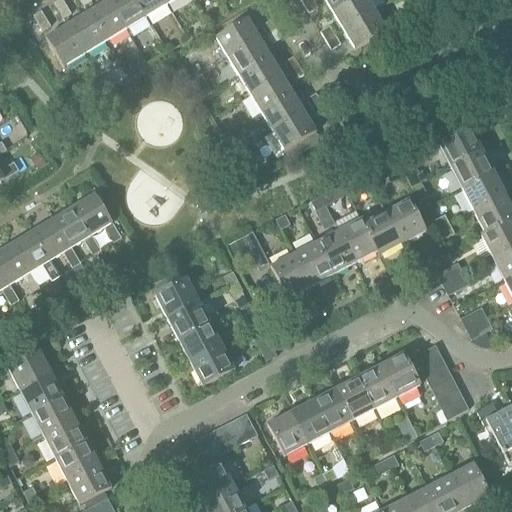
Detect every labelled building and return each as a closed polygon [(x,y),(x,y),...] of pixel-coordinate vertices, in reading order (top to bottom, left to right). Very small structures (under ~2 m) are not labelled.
[(89,0),(78,0),(84,8),(92,3),(89,0)] [(146,20),(133,0),(111,0),(108,2),(126,33),(146,20)] [(161,0),(133,0),(146,20),(167,8),(161,0)] [(161,0),(167,8),(179,0),(161,0)] [(356,0),(321,0),(331,16),(356,0)] [(356,0),(331,16),(343,34),(374,14),(383,9),(377,0),(356,0)] [(62,1),(54,6),(63,21),(71,16),(62,1)] [(126,33),(108,2),(87,15),(105,45),(126,33)] [(319,11),(313,2),(304,7),(310,17),(319,11)] [(41,13),(33,18),(42,33),(50,28),(41,13)] [(386,34),(374,14),(343,34),(354,53),(386,34)] [(87,15),(67,27),(85,57),(105,45),(87,15)] [(227,61),(260,42),(247,21),(215,41),(227,61)] [(267,37),(276,32),(271,23),(261,28),(267,37)] [(85,57),(67,27),(46,40),(64,70),(85,57)] [(326,44),(335,39),(330,30),(321,35),(326,44)] [(282,41),(276,32),(267,37),(272,47),(282,41)] [(335,39),(326,44),(332,53),(341,48),(335,39)] [(271,60),(260,42),(227,61),(238,79),(271,60)] [(290,75),(299,69),(293,59),(284,66),(290,75)] [(282,79),(271,60),(238,79),(230,85),(240,103),(249,98),(282,79)] [(299,69),(290,75),(296,85),(305,78),(299,69)] [(106,92),(117,85),(112,78),(105,78),(99,82),(106,92)] [(293,98),(282,79),(249,98),(260,117),(293,98)] [(312,112),(322,106),(316,96),(306,102),(312,112)] [(293,98),(260,117),(271,135),(304,116),(293,98)] [(322,106),(312,112),(318,121),(328,115),(322,106)] [(315,135),(304,116),(271,135),(283,154),(315,135)] [(461,125),(433,139),(449,170),(481,154),(469,130),(465,132),(461,125)] [(46,165),(39,154),(30,160),(37,171),(46,165)] [(410,191),(420,186),(415,177),(416,176),(405,154),(394,160),(405,182),(410,191)] [(481,154),(449,170),(461,193),(493,177),(481,154)] [(0,183),(2,182),(3,183),(5,181),(19,173),(14,165),(0,173),(0,183)] [(366,176),(371,185),(379,181),(374,171),(366,176)] [(371,185),(366,176),(356,181),(361,191),(371,185)] [(505,199),(493,177),(461,193),(473,215),(505,199)] [(420,186),(410,191),(415,200),(425,195),(420,186)] [(320,200),(325,209),(335,204),(330,194),(320,200)] [(95,197),(73,210),(90,239),(93,239),(105,232),(114,246),(122,241),(112,225),(112,226),(95,197)] [(511,212),(505,199),(473,215),(484,236),(485,238),(511,223),(511,212)] [(325,209),(320,200),(311,204),(316,214),(325,209)] [(408,204),(386,216),(403,248),(425,236),(408,204)] [(73,210),(52,223),(70,251),(72,252),(84,244),(93,259),(101,254),(93,239),(90,239),(73,210)] [(403,248),(386,216),(364,227),(362,223),(361,223),(380,260),(403,248)] [(440,232),(450,227),(445,217),(435,222),(440,232)] [(290,227),(285,218),(276,223),(281,232),(290,227)] [(52,223),(32,235),(49,264),(52,264),(64,257),(73,271),(81,266),(72,252),(70,251),(52,223)] [(380,260),(361,223),(339,235),(356,266),(376,256),(378,261),(380,260)] [(485,238),(484,236),(479,239),(491,263),(511,251),(511,223),(485,238)] [(455,236),(450,227),(440,232),(445,241),(455,236)] [(49,264),(32,235),(11,248),(29,277),(31,277),(38,288),(51,281),(52,283),(61,278),(52,264),(49,264)] [(253,235),(242,240),(243,241),(251,257),(258,272),(269,266),(253,235)] [(356,266),(339,235),(317,246),(334,278),(356,266)] [(229,247),(237,263),(251,257),(243,241),(229,247)] [(317,246),(295,258),(311,290),(334,278),(317,246)] [(11,248),(0,254),(0,275),(9,289),(11,288),(23,281),(32,296),(40,291),(38,288),(31,277),(29,277),(11,248)] [(511,251),(491,263),(503,285),(511,280),(511,251)] [(311,290),(295,258),(270,271),(286,303),(311,290)] [(441,288),(462,278),(456,267),(436,278),(441,288)] [(99,275),(105,284),(115,278),(109,269),(102,273),(99,275)] [(229,290),(238,285),(233,274),(223,279),(229,290)] [(0,275),(0,295),(2,294),(11,308),(20,303),(11,288),(9,289),(0,275)] [(468,288),(462,278),(441,288),(447,299),(468,288)] [(511,280),(503,285),(511,302),(511,280)] [(85,295),(94,290),(88,281),(83,284),(82,290),(85,295)] [(167,322),(198,306),(186,282),(154,298),(167,322)] [(238,285),(229,290),(233,298),(243,293),(238,285)] [(60,296),(66,307),(75,302),(69,291),(60,296)] [(198,306),(167,322),(178,344),(209,328),(220,323),(216,314),(205,320),(198,306)] [(465,333),(486,322),(480,311),(459,322),(465,333)] [(250,336),(261,330),(255,319),(245,324),(250,333),(249,334),(250,336)] [(492,332),(486,322),(465,333),(471,344),(486,335),(492,332)] [(5,328),(0,330),(0,336),(3,342),(11,338),(5,328)] [(221,351),(209,328),(178,344),(190,367),(221,351)] [(272,353),(261,330),(250,336),(262,359),(272,353)] [(486,335),(471,344),(478,347),(484,349),(490,350),(493,348),(492,347),(486,335)] [(419,372),(440,361),(434,349),(413,361),(419,372)] [(221,351),(190,367),(202,390),(233,374),(221,351)] [(21,395),(53,379),(41,355),(9,371),(21,395)] [(387,385),(396,402),(418,390),(402,358),(380,370),(387,385)] [(446,371),(440,361),(419,372),(424,382),(446,371)] [(380,370),(357,382),(374,413),(396,402),(387,385),(380,370)] [(451,382),(446,371),(424,382),(430,393),(451,382)] [(64,400),(53,379),(21,395),(32,417),(64,400)] [(374,413),(357,382),(334,394),(351,425),(374,413)] [(451,382),(430,393),(435,403),(456,392),(451,382)] [(462,403),(456,392),(435,403),(441,414),(462,403)] [(334,394),(312,405),(329,436),(351,425),(334,394)] [(76,424),(64,400),(32,417),(42,435),(44,439),(44,440),(76,424)] [(462,403),(441,414),(447,425),(468,414),(462,403)] [(312,405),(289,417),(306,448),(329,436),(312,405)] [(511,465),(511,416),(509,410),(497,417),(491,406),(475,415),(484,432),(488,430),(508,467),(511,465)] [(306,448),(289,417),(267,428),(283,460),(306,448)] [(236,423),(246,444),(255,440),(244,419),(236,423)] [(236,423),(225,429),(236,450),(246,444),(236,423)] [(76,424),(44,440),(55,463),(87,446),(76,424)] [(225,429),(215,434),(225,455),(236,450),(225,429)] [(403,435),(407,444),(417,439),(413,430),(403,435)] [(225,455),(215,434),(204,440),(215,460),(216,460),(225,455)] [(429,440),(434,449),(443,444),(438,435),(429,440)] [(204,440),(193,445),(204,466),(215,460),(204,440)] [(434,449),(429,440),(419,445),(425,454),(434,449)] [(5,460),(14,455),(9,445),(0,450),(5,460)] [(204,466),(193,445),(182,451),(193,472),(196,470),(204,466)] [(98,468),(87,446),(55,463),(66,485),(98,468)] [(376,448),(366,453),(371,463),(381,458),(376,448)] [(371,463),(366,453),(357,458),(362,468),(371,463)] [(14,455),(5,460),(10,469),(19,464),(14,455)] [(384,463),(389,473),(399,468),(394,458),(384,463)] [(389,473),(384,463),(375,468),(380,478),(389,473)] [(202,506),(234,490),(221,466),(219,467),(200,477),(189,482),(202,506)] [(449,479),(466,511),(489,499),(472,467),(449,479)] [(98,468),(66,485),(78,508),(110,492),(98,468)] [(264,473),(268,483),(278,478),(273,468),(264,473)] [(327,487),(337,481),(332,471),(322,477),(327,487)] [(318,491),(327,487),(322,477),(313,481),(318,491)] [(12,488),(7,478),(0,481),(0,486),(2,492),(12,488)] [(463,511),(466,511),(449,479),(427,491),(437,511),(463,511)] [(340,486),(344,496),(354,491),(349,482),(340,486)] [(344,496),(340,486),(330,491),(335,501),(344,496)] [(23,494),(28,504),(38,500),(33,490),(23,494)] [(234,490),(202,506),(204,511),(244,511),(245,511),(234,490)] [(437,511),(427,491),(404,503),(409,511),(437,511)] [(97,508),(99,511),(110,511),(107,503),(97,508)] [(409,511),(404,503),(386,511),(409,511)]
